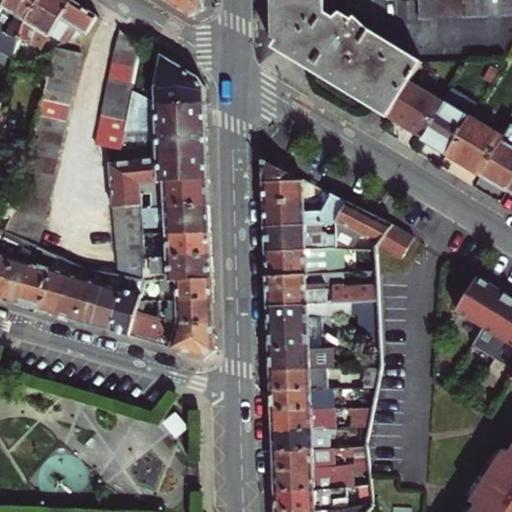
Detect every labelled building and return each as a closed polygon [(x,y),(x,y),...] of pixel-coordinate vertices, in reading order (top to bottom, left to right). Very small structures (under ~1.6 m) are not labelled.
[(15,57),(20,37),(24,22),(37,0),(7,0),(4,5),(0,12),(0,49),(15,58),(15,57)] [(37,0),(24,22),(20,37),(28,42),(41,50),(52,33),(71,0),(37,0)] [(83,6),(73,0),(71,0),(52,33),(66,43),(85,33),(87,34),(99,16),(83,6)] [(160,0),(189,18),(201,9),(201,0),(160,0)] [(324,16),(322,0),(268,0),(269,48),(298,66),(301,61),(309,66),(306,71),(367,109),(382,119),(384,120),(406,84),(418,64),(416,63),(401,54),(335,14),(331,21),(324,16)] [(511,0),(381,0),(383,23),(511,19),(511,0)] [(122,29),(118,45),(142,52),(144,43),(122,29)] [(15,57),(23,59),(28,42),(20,37),(15,57)] [(118,45),(114,58),(138,65),(142,52),(118,45)] [(81,53),(56,47),(53,59),(79,65),(81,53)] [(156,87),(156,105),(206,103),(206,87),(203,83),(198,77),(162,55),(156,87)] [(138,65),(114,58),(110,71),(135,78),(138,65)] [(53,59),(50,72),(76,79),(79,65),(53,59)] [(309,66),(301,61),(298,66),(302,68),(306,71),(309,66)] [(110,71),(106,85),(131,91),(132,89),(135,78),(110,71)] [(50,72),(47,86),(73,93),(76,79),(50,72)] [(402,131),(417,140),(439,104),(406,84),(384,120),(402,131)] [(106,85),(102,99),(127,105),(131,91),(106,85)] [(46,90),(44,100),(70,106),(73,93),(47,86),(46,90)] [(155,127),(156,135),(167,135),(168,138),(170,139),(191,139),(191,134),(207,134),(206,119),(206,103),(156,105),(132,89),(131,91),(127,105),(124,119),(121,128),(155,127)] [(127,105),(102,99),(98,111),(124,119),(127,105)] [(44,100),(41,114),(67,119),(70,106),(44,100)] [(443,156),(464,121),(439,104),(417,140),(433,150),(443,156)] [(98,111),(95,125),(120,132),(121,128),(124,119),(98,111)] [(41,114),(38,126),(63,133),(64,130),(67,119),(41,114)] [(478,177),(499,143),(464,121),(443,156),(461,167),(478,177)] [(120,132),(95,125),(91,139),(108,144),(116,146),(118,139),(120,132)] [(38,126),(35,140),(61,147),(63,133),(38,126)] [(503,193),(511,178),(511,135),(506,131),(499,143),(478,177),(492,186),(503,193)] [(141,184),(151,184),(159,184),(159,181),(208,179),(208,157),(207,134),(191,134),(191,139),(170,139),(168,138),(167,135),(156,135),(156,138),(156,155),(110,156),(108,156),(112,201),(141,200),(141,194),(141,184)] [(35,140),(32,154),(57,160),(61,147),(35,140)] [(32,154),(29,167),(54,173),(57,160),(32,154)] [(264,175),(264,185),(304,184),(290,177),(264,164),(264,175)] [(29,167),(26,181),(51,187),(54,173),(29,167)] [(511,198),(511,178),(503,193),(511,198)] [(146,207),(146,212),(152,213),(151,208),(209,207),(209,193),(208,179),(159,181),(159,184),(151,184),(150,194),(141,194),(141,200),(141,207),(146,207)] [(51,187),(26,181),(23,193),(48,200),(51,187)] [(141,184),(141,194),(150,194),(151,184),(141,184)] [(265,194),(265,204),(305,203),(304,184),(264,185),(265,194)] [(305,203),(316,203),(315,190),(304,184),(305,203)] [(23,193),(16,207),(45,214),(48,200),(23,193)] [(266,218),(266,229),(305,228),(330,228),(337,228),(347,206),(332,199),(329,205),(324,214),(305,215),(305,203),(265,204),(266,218)] [(112,201),(113,213),(141,212),(141,207),(141,200),(112,201)] [(316,203),(305,203),(305,215),(324,214),(329,205),(322,201),(321,203),(316,203)] [(360,239),(369,218),(358,211),(347,206),(337,228),(360,239)] [(16,207),(9,220),(42,227),(45,214),(16,207)] [(146,212),(147,233),(164,233),(210,231),(210,218),(209,207),(151,208),(152,213),(146,212)] [(141,212),(113,213),(114,226),(141,226),(141,212)] [(381,224),(369,218),(360,239),(368,243),(364,249),(361,248),(358,255),(361,255),(380,258),(379,252),(380,251),(392,229),(381,224)] [(3,231),(8,233),(38,247),(42,227),(9,220),(3,231)] [(141,226),(114,226),(116,238),(142,237),(142,233),(141,226)] [(267,255),(337,253),(337,246),(337,241),(327,241),(318,235),(305,236),(305,228),(266,229),(267,243),(267,255)] [(352,254),(360,239),(337,228),(337,233),(337,241),(337,246),(341,247),(340,253),(344,253),(352,254)] [(402,265),(412,241),(392,229),(380,251),(402,265)] [(147,248),(147,256),(211,254),(211,252),(211,244),(210,231),(164,233),(165,247),(147,248)] [(20,304),(38,247),(8,233),(6,238),(17,242),(2,299),(10,301),(20,304)] [(0,298),(2,299),(17,242),(6,238),(1,237),(0,236),(0,298)] [(116,243),(117,251),(143,251),(142,237),(116,238),(116,243)] [(40,310),(56,255),(38,247),(20,304),(28,306),(40,310)] [(143,251),(117,251),(119,268),(120,275),(121,275),(145,280),(144,256),(143,251)] [(268,279),(307,278),(345,277),(344,253),(340,253),(337,253),(267,255),(268,267),(268,279)] [(155,280),(177,280),(212,279),(212,267),(211,254),(147,256),(144,256),(145,280),(155,280)] [(61,257),(56,255),(40,310),(49,312),(58,315),(73,262),(61,257)] [(67,317),(75,320),(89,269),(73,262),(58,315),(67,317)] [(84,322),(93,325),(106,281),(112,267),(101,266),(100,271),(89,269),(75,320),(84,322)] [(120,279),(121,275),(120,275),(119,268),(112,267),(106,281),(93,325),(104,328),(111,330),(124,281),(120,279)] [(145,280),(121,275),(120,279),(124,281),(111,330),(121,333),(130,336),(137,311),(140,301),(145,280)] [(269,297),(269,310),(380,305),(380,276),(367,276),(368,291),(352,292),(351,277),(345,277),(307,278),(268,279),(269,297)] [(177,280),(178,300),(213,299),(212,289),(212,279),(177,280)] [(140,301),(145,301),(147,295),(151,295),(155,280),(145,280),(140,301)] [(475,280),(453,314),(480,331),(469,348),(472,351),(505,298),(493,291),(475,280)] [(483,358),(511,311),(511,302),(510,302),(505,298),(472,351),(483,358)] [(140,301),(137,311),(179,326),(214,324),(213,312),(213,299),(178,300),(145,301),(140,301)] [(270,335),(310,334),(309,320),(356,318),(356,331),(380,330),(380,305),(269,310),(270,324),(270,335)] [(137,311),(130,336),(206,358),(214,349),(214,337),(214,324),(179,326),(137,311)] [(511,311),(483,358),(494,365),(511,335),(511,311)] [(328,332),(310,334),(270,335),(271,346),(271,355),(322,352),(322,342),(328,342),(328,332)] [(511,335),(494,365),(505,371),(511,360),(511,335)] [(271,366),(272,375),(329,373),(329,362),(323,362),(322,352),(271,355),(271,366)] [(272,386),(272,397),(324,394),(324,379),(330,379),(329,373),(272,375),(272,386)] [(273,406),(273,415),(330,413),(330,401),(325,402),(324,394),(272,397),(273,406)] [(330,413),(273,415),(273,426),(274,437),(314,434),(331,434),(330,413)] [(314,434),(274,437),(274,447),(275,456),(315,454),(314,434)] [(511,511),(511,450),(508,456),(502,453),(481,487),(487,490),(481,500),(473,511),(511,511)] [(369,452),(355,452),(356,471),(371,470),(369,452)] [(336,472),(336,453),(332,453),(327,453),(315,454),(275,456),(275,466),(275,475),(336,472)] [(336,472),(275,475),(276,485),(276,496),(333,493),(337,492),(336,472)] [(476,496),(481,500),(487,490),(481,487),(476,496)] [(277,508),(277,511),(328,511),(328,500),(334,500),(333,493),(276,496),(277,508)]
